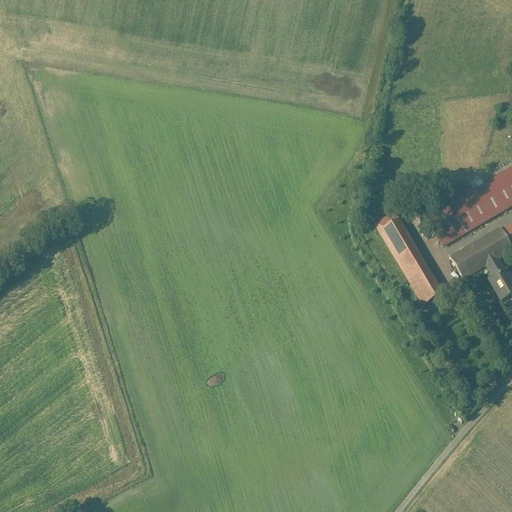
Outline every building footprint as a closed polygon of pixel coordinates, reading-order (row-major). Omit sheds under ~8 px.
[(509,107),(497,108),(498,123),(510,122),(509,107)] [(511,169),(472,194),(427,220),(443,248),(511,206),(511,169)] [(440,295),(397,223),(379,234),(422,306),(440,295)] [(500,232),(451,261),(450,260),(450,261),(463,282),(487,268),(496,262),(511,252),(511,253),(500,232)] [(511,285),(505,274),(503,275),(496,262),(487,268),(494,280),(489,283),(496,296),(501,304),(511,297),(511,285)] [(440,360),(445,369),(454,364),(448,355),(440,360)] [(490,387),(498,380),(491,373),(483,381),(490,387)]
